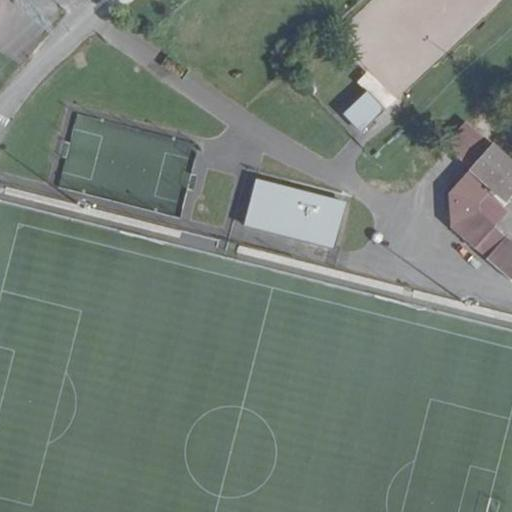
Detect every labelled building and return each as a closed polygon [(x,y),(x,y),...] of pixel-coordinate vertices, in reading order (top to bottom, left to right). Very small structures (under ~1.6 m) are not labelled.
[(367,93),(344,114),(361,131),(383,110),(367,93)] [(467,122),(445,146),(470,169),(492,145),(467,122)] [(508,204),(511,198),(511,162),(492,145),(470,169),(448,193),(451,228),(475,249),(495,227),(479,213),(479,205),(488,193),(492,190),(508,204)] [(256,182),(244,228),(333,251),(345,205),(256,182)] [(479,213),(495,227),(509,211),(488,193),(479,205),(479,213)] [(486,259),(506,237),(495,227),(475,249),(486,259)] [(511,242),(506,237),(486,259),(511,281),(511,280),(511,242)]
